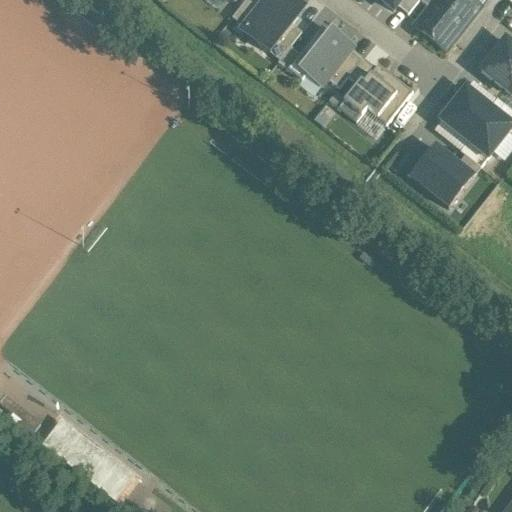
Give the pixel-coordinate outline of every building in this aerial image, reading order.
[(293,30),(305,15),(286,0),(266,0),(256,12),(242,29),(240,31),(271,57),(293,30)] [(374,0),(392,14),(396,9),(403,0),(374,0)] [(403,0),(396,9),(408,19),(419,4),(422,0),(403,0)] [(466,0),(438,0),(429,12),(414,31),(446,55),(480,11),(466,0)] [(429,12),(438,0),(422,0),(419,4),(429,12)] [(242,29),(256,12),(247,4),(232,21),(242,29)] [(301,37),(293,30),(271,57),(279,64),(289,52),(301,37)] [(353,53),(324,30),(300,61),(290,72),(320,95),(330,83),(351,56),(353,53)] [(481,75),(511,98),(511,96),(511,49),(505,44),(481,75)] [(290,72),(300,61),(289,52),(279,64),(277,66),(289,74),(290,72)] [(361,65),(351,56),(330,83),(340,91),(348,82),(361,65)] [(348,82),(358,89),(360,91),(375,73),(362,63),(361,65),(348,82)] [(336,96),(329,105),(376,142),(412,96),(378,69),(375,73),(360,91),(358,89),(346,104),(336,96)] [(465,90),(452,106),(503,146),(511,134),(511,127),(490,110),(465,90)] [(490,110),(511,127),(511,114),(496,102),(490,110)] [(488,165),(503,146),(452,106),(437,124),(466,147),(487,164),(488,165)] [(464,159),(480,171),(487,164),(466,147),(460,155),(464,159)] [(410,182),(448,213),(473,180),(457,168),(435,151),(410,182)] [(464,159),(457,168),(473,180),(480,171),(464,159)] [(40,427),(4,399),(0,395),(0,407),(34,435),(40,427)] [(134,480),(62,423),(43,448),(115,504),(134,480)] [(34,435),(21,425),(14,435),(26,445),(34,435)]
